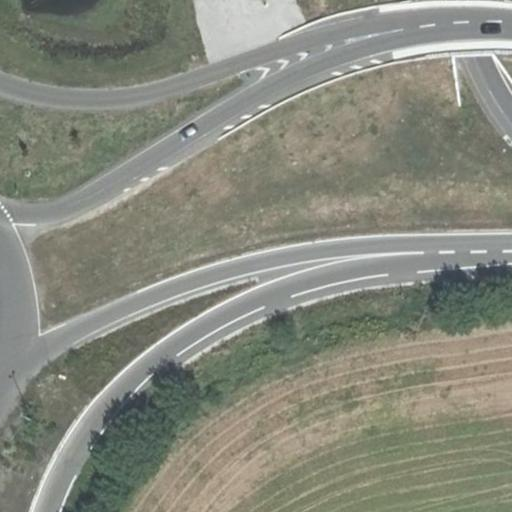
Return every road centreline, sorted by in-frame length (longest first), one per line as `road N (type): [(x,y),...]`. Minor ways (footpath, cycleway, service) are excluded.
road 1 (secondary): [(44,511),(71,452),(125,384),(231,310),(355,268),(511,252)]
road 2 (secondary): [(509,30),(428,33),(347,52),(265,87),(58,210),(0,212)]
road 3 (secondary): [(509,30),(425,19),(351,28),(111,100),(49,98),(0,83)]
road 4 (secondary): [(15,353),(179,285),(274,258),(353,246),(511,241)]
road 5 (secondary): [(15,353),(16,302),(0,235)]
